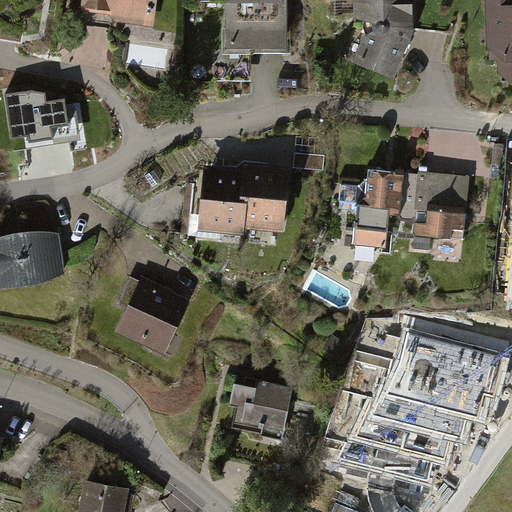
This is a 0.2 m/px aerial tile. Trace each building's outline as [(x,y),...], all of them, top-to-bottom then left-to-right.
[(84,0),(83,7),(84,7),(109,11),(110,11),(117,6),(153,11),(154,0),(84,0)] [(230,0),(230,45),(283,45),(282,0),(230,0)] [(358,0),(359,14),(366,16),(364,20),(364,24),(364,28),(366,32),(369,36),(360,59),(392,72),(409,30),(408,0),(358,0)] [(511,0),(507,0),(508,9),(497,10),(491,26),(492,58),(502,57),(503,80),(511,79),(511,0)] [(21,6),(0,2),(0,31),(16,35),(21,6)] [(29,90),(5,94),(12,138),(29,135),(30,142),(54,138),(52,127),(69,125),(79,124),(76,109),(67,111),(65,98),(48,101),(47,92),(29,90)] [(325,155),(295,152),(294,167),(323,170),(325,155)] [(229,168),(203,166),(197,231),(243,235),(244,226),(281,230),(286,168),(266,167),(244,165),(243,170),(229,168)] [(396,172),(368,168),(368,177),(358,185),(367,195),(358,203),(354,245),(386,247),(390,214),(398,215),(402,220),(412,221),(415,218),(414,231),(415,234),(464,239),(470,176),(418,171),(418,173),(404,173),(404,170),(403,170),(400,167),(397,169),(396,169),(396,172)] [(60,235),(0,243),(0,285),(1,285),(14,285),(35,283),(50,277),(64,270),(55,264),(64,263),(60,235)] [(169,293),(131,276),(118,303),(132,309),(123,329),(163,348),(182,306),(166,299),(169,293)] [(333,336),(325,349),(338,356),(345,344),(333,336)] [(439,367),(373,350),(356,419),(344,452),(424,472),(427,459),(430,448),(440,450),(443,438),(446,426),(456,429),(462,406),(469,378),(480,381),(482,373),(484,365),(442,354),(439,367)] [(287,390),(230,381),(226,404),(241,406),(238,428),(280,434),(287,390)] [(126,489),(87,481),(81,511),(128,511),(129,510),(123,509),(126,489)]
